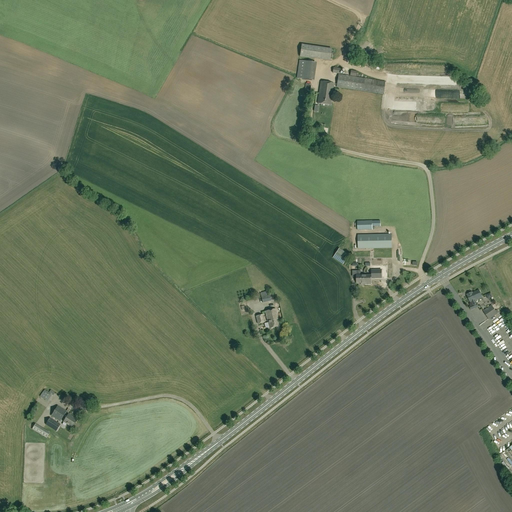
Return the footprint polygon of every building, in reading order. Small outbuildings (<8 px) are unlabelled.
[(330,61),(331,49),(302,45),(300,56),(330,61)] [(299,61),(296,78),(314,81),(316,63),(299,61)] [(383,94),(385,82),(338,75),(337,87),(383,94)] [(330,105),(334,84),(321,82),(317,103),(330,105)] [(372,230),(372,226),(372,222),(357,222),(357,230),(372,230)] [(391,235),(357,235),(358,249),(392,248),(391,235)] [(333,258),(343,264),(347,258),(344,255),(345,254),(338,249),(333,258)] [(381,270),(372,270),(371,276),(371,278),(382,278),(381,270)] [(371,278),(371,274),(367,274),(367,276),(360,276),(360,271),(356,271),(356,283),(363,283),(363,284),(371,285),(371,278)] [(482,297),(479,290),(471,294),(470,293),(467,295),(467,296),(470,302),(471,302),(473,305),(469,307),(471,310),(478,307),(477,303),(476,304),(475,300),(482,297)] [(497,314),(492,306),(483,312),(489,320),(497,314)] [(278,319),(276,309),(265,312),(267,322),(268,321),(270,328),(279,326),(277,319),(278,319)] [(262,315),(256,317),(258,324),(264,322),(262,315)] [(484,323),(487,329),(488,329),(489,332),(494,330),(490,320),(484,323)] [(44,390),(40,396),(48,402),(53,396),(48,393),(44,390)] [(72,416),(68,414),(67,416),(64,415),(66,412),(58,406),(51,416),(60,422),(63,416),(65,418),(63,422),(72,428),(77,420),(71,417),(72,416)] [(60,425),(50,418),(45,425),(56,431),(60,425)] [(49,433),(35,424),(32,429),(46,438),(49,433)]
